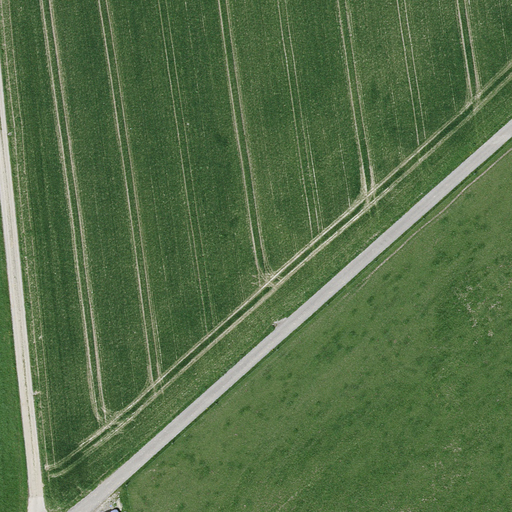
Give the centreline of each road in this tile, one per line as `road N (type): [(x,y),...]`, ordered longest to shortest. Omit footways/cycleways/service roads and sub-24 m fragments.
road 1 (track): [(87,511),(511,133)]
road 2 (track): [(36,511),(0,111)]
